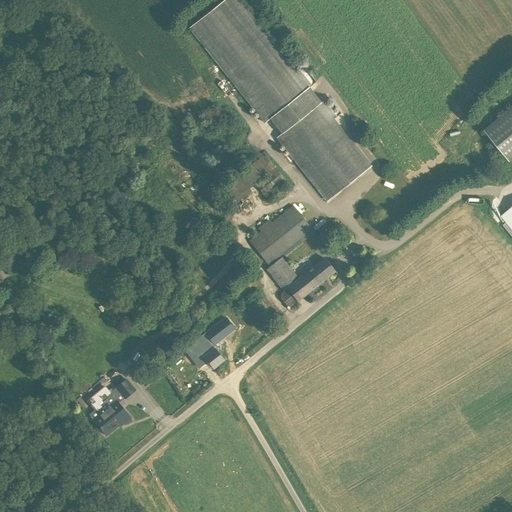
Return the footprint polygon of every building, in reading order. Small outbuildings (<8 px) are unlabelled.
[(239,0),(225,0),(190,28),(265,123),(270,119),(282,134),(277,138),(327,202),(372,167),(334,120),(337,117),(324,101),(322,103),(310,88),(312,86),(299,69),(296,72),(239,0)] [(511,108),(484,131),(510,162),(511,160),(511,108)] [(257,159),(216,192),(227,205),(235,199),(238,202),(251,192),(248,189),(268,174),(255,185),(268,201),(289,184),(286,182),(287,181),(265,154),(258,160),(257,159)] [(314,268),(325,259),(329,257),(311,235),(314,232),(293,206),(271,224),(268,220),(258,228),(261,232),(249,241),(270,267),(267,269),(285,292),(281,294),(281,298),(289,308),(317,285),(308,274),(300,280),(290,267),(304,255),(314,268)] [(511,207),(501,216),(511,229),(511,207)] [(308,274),(317,285),(335,271),(325,259),(314,268),(308,274)] [(2,267),(0,268),(0,282),(9,276),(2,267)] [(258,291),(249,297),(255,304),(250,308),(265,327),(278,317),(258,291)] [(192,340),(196,345),(205,356),(204,357),(213,369),(224,361),(215,349),(214,349),(205,337),(201,332),(192,340)] [(89,415),(100,428),(106,436),(129,417),(118,403),(124,398),(125,398),(135,390),(126,380),(111,392),(105,386),(87,401),(95,411),(89,415)]
